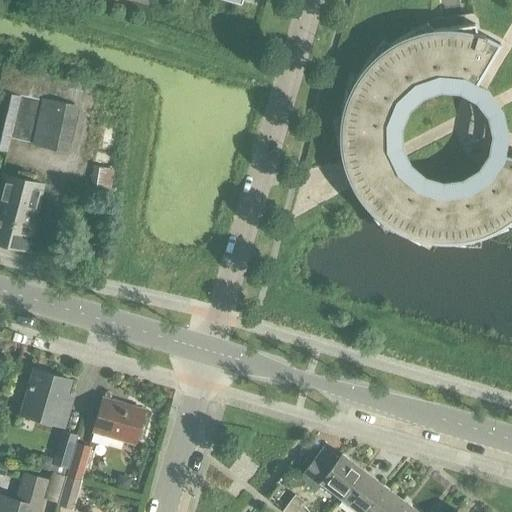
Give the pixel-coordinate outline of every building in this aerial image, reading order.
[(341,117),(332,119),(336,134),(343,163),(350,182),(353,188),(360,200),(388,236),(395,230),(420,244),(433,251),(437,243),(481,247),(482,238),(511,227),(511,156),(503,154),(505,144),(506,130),(503,117),(497,104),(488,94),(477,85),(501,44),(500,44),(499,45),(486,38),(486,37),(479,35),(479,34),(477,34),(476,25),(466,26),(454,27),(442,29),(432,30),(428,22),(415,30),(390,45),(383,40),(374,53),(358,76),(349,74),(346,89),(341,117)] [(12,139),(33,144),(43,99),(78,106),(82,83),(3,67),(0,83),(0,150),(9,152),(12,139)] [(43,99),(33,144),(69,152),(78,106),(43,99)] [(117,157),(96,154),(89,199),(110,202),(117,157)] [(0,244),(7,246),(24,181),(5,175),(0,193),(0,244)] [(44,186),(24,181),(7,246),(27,251),(31,235),(33,236),(36,227),(33,226),(44,186)] [(34,371),(21,415),(65,427),(71,405),(65,403),(72,382),(34,371)] [(103,399),(93,432),(135,444),(136,440),(141,441),(144,429),(140,427),(145,411),(103,399)] [(63,433),(54,464),(67,468),(76,437),(63,433)] [(78,445),(69,476),(81,479),(90,448),(78,445)] [(342,499),(363,471),(343,455),(337,462),(323,451),(301,479),(317,491),(322,484),(342,499)] [(0,459),(0,473),(8,476),(12,463),(0,459)] [(363,471),(342,499),(359,511),(363,511),(383,486),(363,471)] [(24,475),(21,485),(17,501),(0,495),(0,511),(39,511),(45,493),(48,482),(24,475)] [(68,479),(60,505),(73,509),(80,482),(68,479)] [(395,511),(404,501),(383,486),(363,511),(395,511)] [(417,511),(404,501),(395,511),(417,511)]
